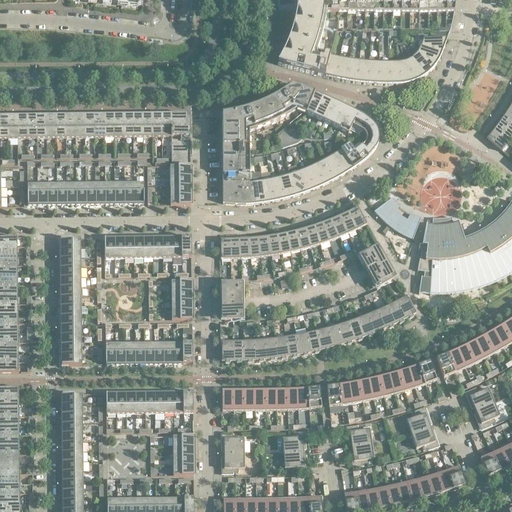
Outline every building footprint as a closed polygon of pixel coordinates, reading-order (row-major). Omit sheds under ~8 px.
[(445,44),(450,33),(450,31),(453,21),(456,0),(297,0),(297,2),(297,8),(296,12),(296,16),(295,20),(294,24),(293,27),(293,29),(291,34),(290,38),(289,42),(285,51),(285,52),(283,55),(279,62),(278,64),(277,66),(282,68),(288,69),(316,77),(322,78),(331,80),(335,81),(341,82),(346,83),(351,84),(360,85),(368,86),(377,86),(381,87),(388,87),(396,87),(400,86),(401,86),(404,86),(406,86),(410,85),(413,84),(416,82),(418,82),(420,81),(422,79),(424,78),(426,76),(428,75),(430,73),(431,72),(432,71),(434,69),(435,67),(437,64),(438,62),(441,55),(442,53),(443,51),(444,48),(445,44)] [(305,115),(314,95),(308,93),(301,91),(299,90),(292,88),(290,89),(287,92),(283,94),(279,97),(273,100),(269,102),(265,104),(263,105),(272,125),(276,123),(280,121),(287,117),(297,111),(305,115)] [(314,120),(322,99),(317,97),(314,95),(305,115),(314,120)] [(323,123),(331,103),(322,99),(314,120),(323,123)] [(331,127),(340,107),(331,103),(323,123),(331,127)] [(256,131),(261,129),(263,128),(268,126),(272,125),(263,105),(258,107),(253,109),(249,111),(243,112),(237,114),(230,115),(226,116),(222,117),(222,155),(242,155),(249,155),(249,131),(256,131)] [(340,131),(349,111),(340,107),(331,127),(340,131)] [(353,125),(355,120),(357,115),(356,115),(349,111),(340,131),(348,135),(353,125)] [(359,116),(357,115),(355,120),(353,125),(362,131),(372,126),(369,123),(368,122),(366,120),(364,119),(361,118),(359,116)] [(162,139),(162,117),(152,118),(152,139),(162,139)] [(171,139),(171,117),(162,117),(162,139),(171,139)] [(190,168),(190,129),(189,129),(189,118),(181,118),(181,117),(171,117),(171,139),(171,168),(190,168)] [(66,140),(66,118),(56,119),(56,140),(66,140)] [(75,140),(75,118),(66,118),(66,140),(75,140)] [(85,140),(85,118),(75,118),(75,140),(85,140)] [(95,140),(94,118),(85,118),(85,140),(95,140)] [(104,140),(104,118),(94,118),(95,140),(104,140)] [(114,140),(114,118),(104,118),(104,140),(114,140)] [(123,139),(123,118),(114,118),(114,140),(123,139)] [(133,139),(133,118),(123,118),(123,139),(133,139)] [(143,139),(142,118),(133,118),(133,139),(143,139)] [(152,139),(152,118),(142,118),(143,139),(152,139)] [(18,141),(17,119),(8,119),(8,141),(18,141)] [(27,140),(27,119),(17,119),(18,141),(27,140)] [(37,140),(37,119),(27,119),(27,140),(37,140)] [(47,140),(47,119),(37,119),(37,140),(47,140)] [(56,140),(56,119),(47,119),(47,140),(56,140)] [(511,122),(506,119),(504,123),(503,122),(500,126),(511,134),(511,122)] [(378,137),(378,135),(377,134),(377,132),(376,131),(375,130),(374,128),(372,126),(362,131),(364,132),(366,136),(367,139),(366,140),(365,144),(364,145),(377,147),(378,146),(378,144),(378,143),(378,141),(378,140),(378,138),(378,137)] [(511,134),(500,126),(497,129),(498,130),(495,134),(510,145),(511,142),(511,134)] [(510,145),(495,134),(492,138),(491,137),(488,141),(503,154),(506,150),(510,145)] [(374,151),(376,149),(377,148),(377,147),(364,145),(358,143),(352,150),(355,154),(362,164),(364,162),(366,160),(368,159),(370,157),(373,154),(374,151)] [(355,154),(352,150),(349,146),(341,151),(353,170),(357,167),(362,164),(355,154)] [(353,170),(341,151),(332,157),(344,176),(349,173),(353,170)] [(243,169),(242,155),(222,155),(222,169),(243,169)] [(250,184),(250,162),(249,155),(242,155),(243,169),(243,176),(243,184),(243,192),(248,192),(248,207),(255,206),(252,184),(250,184)] [(344,176),(332,157),(325,161),(335,181),(339,178),(344,176)] [(335,181),(325,161),(316,166),(326,186),(330,183),(335,181)] [(326,186),(316,166),(308,170),(316,190),(321,188),(326,186)] [(190,168),(171,168),(170,168),(170,178),(190,178),(190,168)] [(316,190),(308,170),(299,173),(306,194),(311,192),(316,190)] [(306,194),(299,173),(289,176),(296,197),(300,196),(306,194)] [(296,197),(289,176),(280,179),(286,200),(291,199),(296,197)] [(190,187),(190,178),(170,178),(170,188),(190,187)] [(286,200),(280,179),(271,181),(276,203),(281,202),(286,200)] [(276,203),(271,181),(262,183),(265,205),(273,203),(276,203)] [(265,205),(262,183),(252,184),(255,206),(260,206),(265,205)] [(248,207),(248,192),(243,192),(243,184),(222,184),(223,205),(226,206),(228,206),(232,206),(235,207),(239,207),(242,207),(248,207)] [(86,206),(86,185),(76,186),(76,206),(86,206)] [(95,206),(95,185),(86,185),(86,206),(95,206)] [(105,206),(105,185),(95,185),(95,206),(105,206)] [(115,205),(114,185),(105,185),(105,206),(115,205)] [(124,205),(124,185),(114,185),(115,205),(124,205)] [(134,205),(134,185),(124,185),(124,205),(134,205)] [(144,205),(144,185),(134,185),(134,205),(144,205)] [(38,206),(37,186),(27,186),(28,206),(38,206)] [(47,206),(47,186),(37,186),(38,206),(47,206)] [(57,206),(57,186),(47,186),(47,206),(57,206)] [(67,206),(66,186),(57,186),(57,206),(67,206)] [(76,206),(76,186),(66,186),(67,206),(76,206)] [(191,197),(190,187),(170,188),(170,197),(191,197)] [(191,207),(191,197),(170,197),(170,207),(191,207)] [(403,219),(401,217),(397,214),(395,213),(397,211),(393,206),(396,204),(392,200),(393,199),(392,199),(374,214),(378,218),(380,220),(381,222),(384,224),(385,225),(388,227),(389,229),(391,227),(395,230),(394,232),(398,234),(403,237),(407,239),(412,241),(412,242),(413,242),(421,220),(420,220),(415,218),(413,221),(408,218),(407,221),(403,219)] [(511,203),(510,206),(509,207),(506,211),(505,213),(503,215),(500,219),(498,221),(495,223),(492,226),(489,228),(487,230),(484,231),(480,234),(477,235),(473,237),(468,239),(464,240),(458,223),(453,225),(451,219),(447,220),(445,220),(441,221),(439,221),(436,221),(432,220),(432,224),(432,227),(427,226),(426,225),(417,273),(425,274),(425,272),(431,273),(429,297),(430,297),(430,295),(434,295),(438,295),(445,295),(449,295),(453,294),(457,294),(461,293),(465,292),(471,291),(475,290),(479,289),(485,287),(491,285),(496,282),(500,280),(504,278),(507,276),(511,274),(511,273),(511,203)] [(366,227),(357,209),(353,211),(353,212),(349,215),(357,231),(360,230),(366,227)] [(357,231),(349,215),(345,217),(344,216),(340,218),(348,236),(352,233),(357,231)] [(348,236),(340,218),(336,219),(336,220),(332,222),(339,239),(342,238),(348,236)] [(339,239),(332,222),(327,224),(327,223),(322,225),(329,243),(334,241),(339,239)] [(329,243),(322,225),(318,226),(319,227),(314,229),(320,246),(323,245),(329,243)] [(320,246),(314,229),(309,230),(309,229),(305,230),(310,249),(320,246)] [(310,249),(305,230),(300,232),(301,233),(296,234),(300,252),(310,249)] [(300,252),(296,234),(291,235),(291,234),(286,235),(291,254),(295,253),(300,252)] [(291,254),(286,235),(282,236),(282,237),(277,238),(281,256),(284,256),(291,254)] [(271,258),(268,238),(263,239),(264,240),(259,241),(261,259),(264,259),(271,258)] [(281,256),(277,238),(273,239),(272,238),(268,238),(271,258),(281,256)] [(17,248),(17,239),(0,239),(0,250),(5,250),(5,248),(17,248)] [(182,260),(182,239),(172,240),(172,260),(182,260)] [(191,260),(191,239),(182,239),(182,260),(191,260)] [(114,261),(114,240),(104,240),(105,261),(114,261)] [(124,261),(124,240),(114,240),(114,261),(124,261)] [(134,260),(134,240),(124,240),(124,261),(134,260)] [(143,260),(143,240),(134,240),(134,260),(143,260)] [(153,260),(153,240),(143,240),(143,260),(153,260)] [(163,260),(162,240),(153,240),(153,260),(163,260)] [(172,260),(172,240),(162,240),(163,260),(172,260)] [(261,259),(259,241),(254,241),(254,240),(249,241),(251,260),(261,259)] [(81,251),(81,241),(60,241),(60,251),(81,251)] [(231,261),(230,241),(220,242),(221,261),(231,261)] [(241,261),(240,242),(235,242),(235,241),(230,241),(231,261),(235,261),(241,261)] [(251,260),(249,241),(245,241),(245,242),(240,242),(241,261),(251,260)] [(0,258),(17,259),(17,249),(17,248),(5,248),(5,250),(0,250),(0,258)] [(392,272),(382,255),(380,257),(376,250),(361,258),(365,265),(363,267),(372,283),(375,281),(379,288),(393,280),(389,273),(392,272)] [(81,260),(81,251),(60,251),(60,261),(81,260)] [(17,269),(17,259),(0,258),(0,267),(5,267),(5,270),(17,269)] [(81,270),(81,260),(60,261),(61,270),(81,270)] [(0,277),(17,278),(17,269),(5,270),(5,267),(0,267),(0,277)] [(81,280),(81,270),(61,270),(61,280),(81,280)] [(18,286),(17,278),(0,277),(0,288),(5,289),(5,286),(18,286)] [(81,289),(81,280),(61,280),(61,289),(81,289)] [(290,289),(289,285),(289,282),(281,283),(282,291),(290,289)] [(192,293),(191,283),(171,283),(171,293),(192,293)] [(0,297),(18,297),(18,287),(18,286),(5,286),(5,289),(0,288),(0,297)] [(243,303),(243,295),(240,295),(240,287),(224,287),(224,295),(221,295),(221,304),(221,313),(224,313),(224,321),(241,321),(240,313),(243,313),(243,303)] [(81,299),(81,289),(61,289),(61,299),(81,299)] [(192,302),(192,293),(171,293),(171,303),(192,302)] [(18,308),(18,297),(0,297),(0,305),(6,306),(6,308),(18,308)] [(416,316),(406,298),(401,301),(396,304),(405,321),(409,319),(410,321),(413,319),(412,318),(416,316)] [(81,309),(81,299),(61,299),(61,309),(81,309)] [(192,312),(192,302),(171,303),(171,312),(192,312)] [(405,321),(396,304),(392,306),(387,308),(395,326),(399,324),(400,326),(403,324),(402,323),(405,321)] [(0,316),(18,316),(18,308),(6,308),(6,306),(0,305),(0,316)] [(395,326),(387,308),(383,310),(377,313),(385,331),(389,329),(389,331),(393,329),(392,328),(395,326)] [(81,318),(81,309),(61,309),(61,318),(81,318)] [(192,322),(192,312),(171,312),(172,322),(192,322)] [(385,331),(377,313),(367,317),(375,335),(378,334),(379,335),(383,334),(382,332),(385,331)] [(18,325),(18,316),(0,316),(0,327),(6,327),(6,325),(18,325)] [(375,335),(367,317),(357,321),(364,339),(368,338),(369,339),(372,338),(371,336),(375,335)] [(82,328),(81,318),(61,318),(61,328),(82,328)] [(364,339),(357,321),(347,324),(354,343),(357,342),(358,343),(362,342),(361,340),(364,339)] [(511,324),(510,322),(502,328),(511,344),(511,324)] [(354,343),(347,324),(337,328),(343,346),(347,345),(347,347),(351,346),(350,344),(354,343)] [(0,335),(18,336),(18,326),(18,325),(6,325),(6,327),(0,327),(0,335)] [(82,337),(82,328),(61,328),(61,338),(82,337)] [(343,346),(337,328),(327,331),(332,349),(336,348),(337,350),(340,349),(340,347),(343,346)] [(511,344),(502,328),(497,330),(493,333),(503,350),(511,344)] [(332,349),(327,331),(317,333),(322,352),(325,351),(326,353),(329,352),(329,350),(332,349)] [(322,352),(317,333),(307,336),(311,355),(314,354),(315,356),(319,355),(318,353),(322,352)] [(503,350),(493,333),(488,336),(484,338),(484,339),(494,355),(503,350)] [(18,346),(18,336),(0,335),(0,344),(6,344),(6,347),(18,346)] [(311,355),(307,336),(301,337),(296,338),(300,357),(303,356),(304,358),(307,357),(307,356),(311,355)] [(82,347),(82,337),(61,338),(61,347),(82,347)] [(300,357),(296,338),(286,339),(289,359),(292,358),(293,360),(296,360),(296,358),(300,357)] [(494,355),(484,339),(484,338),(480,340),(475,343),(484,361),(494,355)] [(289,359),(286,339),(279,341),(275,341),(278,360),(281,360),(282,362),(285,361),(285,359),(289,359)] [(278,360),(275,341),(265,342),(267,362),(270,361),(270,363),(274,363),(274,361),(278,360)] [(267,362),(265,342),(254,343),(255,363),(259,362),(259,364),(263,364),(263,362),(267,362)] [(255,363),(254,343),(250,343),(243,344),(244,363),(248,363),(248,365),(252,365),(252,363),(255,363)] [(484,361),(475,343),(470,345),(466,348),(466,349),(475,366),(484,361)] [(0,354),(18,355),(18,346),(6,347),(6,344),(0,344),(0,354)] [(233,364),(233,344),(221,344),(222,364),(225,364),(225,366),(229,366),(229,364),(233,364)] [(244,363),(243,344),(237,344),(233,344),(233,364),(237,364),(237,365),(240,365),(240,363),(244,363)] [(125,366),(125,345),(115,346),(115,366),(125,366)] [(135,366),(135,345),(125,345),(125,366),(135,366)] [(144,366),(144,345),(135,345),(135,366),(144,366)] [(154,366),(154,345),(144,345),(144,366),(154,366)] [(164,366),(163,345),(154,345),(154,366),(164,366)] [(173,366),(173,345),(163,345),(164,366),(173,366)] [(183,365),(183,345),(173,345),(173,366),(183,365)] [(192,365),(192,345),(183,345),(183,365),(192,365)] [(115,366),(115,346),(105,346),(106,366),(115,366)] [(82,357),(82,347),(61,347),(61,357),(82,357)] [(475,366),(466,349),(466,348),(456,352),(465,370),(475,366)] [(465,370),(456,352),(447,356),(455,375),(465,370)] [(18,363),(18,355),(0,354),(0,365),(6,366),(6,363),(18,363)] [(455,375),(447,356),(436,361),(443,380),(455,375)] [(82,367),(82,357),(61,357),(62,367),(82,367)] [(0,374),(18,374),(18,364),(18,363),(6,363),(6,366),(0,365),(0,374)] [(437,382),(430,366),(429,364),(418,368),(425,387),(437,382)] [(425,387),(418,368),(408,371),(415,390),(425,387)] [(415,390),(408,371),(399,374),(399,375),(404,393),(415,390)] [(404,393),(399,375),(399,374),(394,376),(389,377),(394,396),(404,393)] [(394,396),(389,377),(379,380),(379,381),(383,399),(394,396)] [(383,399),(379,381),(379,380),(369,382),(373,401),(383,399)] [(373,401),(369,382),(364,383),(359,384),(359,385),(362,404),(373,401)] [(362,404),(359,385),(359,384),(354,385),(348,386),(352,406),(362,404)] [(352,406),(348,386),(338,388),(341,407),(352,406)] [(341,407),(338,388),(326,389),(329,409),(341,407)] [(19,401),(19,389),(0,389),(0,398),(7,398),(7,401),(19,401)] [(321,410),(320,393),(319,390),(307,391),(309,411),(321,410)] [(493,405),(488,391),(482,393),(480,390),(476,392),(477,395),(469,399),(471,404),(469,405),(472,411),(474,410),(475,413),(493,405)] [(309,411),(307,391),(297,392),(298,412),(309,411)] [(287,412),(287,394),(287,392),(282,393),(276,393),(277,413),(282,413),(287,412)] [(298,412),(297,392),(287,392),(287,394),(287,412),(298,412)] [(233,413),(233,393),(222,393),(222,413),(233,413)] [(244,413),(244,394),(244,393),(233,393),(233,413),(244,413)] [(255,413),(255,393),(244,393),(244,394),(244,413),(255,413)] [(266,413),(266,394),(266,393),(255,393),(255,413),(266,413)] [(277,413),(276,393),(266,393),(266,394),(266,413),(277,413)] [(126,416),(126,395),(116,396),(116,416),(126,416)] [(135,416),(135,395),(126,395),(126,416),(135,416)] [(145,416),(145,395),(135,395),(135,416),(145,416)] [(155,416),(154,395),(145,395),(145,416),(155,416)] [(164,415),(164,395),(154,395),(155,416),(164,415)] [(174,415),(174,395),(164,395),(164,415),(174,415)] [(183,415),(183,395),(174,395),(174,415),(183,415)] [(193,415),(193,395),(183,395),(183,415),(193,415)] [(82,406),(82,396),(62,396),(62,406),(82,406)] [(116,416),(116,396),(106,396),(106,416),(116,416)] [(0,409),(19,409),(19,401),(7,401),(7,398),(0,398),(0,409)] [(499,418),(493,405),(475,413),(476,416),(474,416),(477,422),(479,421),(481,426),(489,423),(490,426),(495,424),(494,421),(499,418)] [(82,416),(82,406),(62,406),(62,416),(82,416)] [(19,417),(19,409),(0,409),(0,420),(7,420),(7,418),(19,417)] [(431,426),(429,420),(427,421),(425,416),(417,419),(416,415),(411,417),(412,421),(406,422),(411,437),(430,430),(429,427),(431,426)] [(83,425),(82,416),(62,416),(62,425),(83,425)] [(0,428),(19,428),(19,419),(19,417),(7,418),(7,420),(0,420),(0,428)] [(83,435),(83,425),(62,425),(62,435),(83,435)] [(19,439),(19,428),(0,428),(0,436),(7,437),(7,439),(19,439)] [(371,446),(369,431),(363,432),(363,429),(357,429),(358,433),(349,434),(350,440),(348,440),(349,446),(351,446),(352,449),(371,446)] [(435,444),(433,439),(435,438),(433,432),(431,433),(430,430),(411,437),(416,451),(422,449),(423,452),(428,450),(427,447),(435,444)] [(83,444),(83,435),(62,435),(62,445),(83,444)] [(0,447),(19,448),(19,439),(7,439),(7,437),(0,436),(0,447)] [(306,451),(305,445),(303,445),(302,440),(294,440),(294,436),(288,437),(288,440),(282,441),(284,456),(303,454),(303,451),(306,451)] [(244,456),(244,441),(238,441),(238,437),(232,437),(232,441),(224,441),(224,447),(221,447),(221,453),(224,453),(224,456),(244,456)] [(193,448),(193,438),(173,438),(173,448),(193,448)] [(83,454),(83,444),(62,445),(62,454),(83,454)] [(374,461),(371,446),(352,449),(352,452),(350,453),(351,459),(353,459),(354,464),(362,463),(363,466),(368,466),(368,462),(374,461)] [(19,456),(19,448),(0,447),(0,458),(7,459),(7,456),(19,456)] [(511,467),(511,450),(510,447),(501,451),(509,469),(511,467)] [(193,458),(193,448),(173,448),(173,458),(193,458)] [(509,469),(501,451),(491,455),(499,474),(509,469)] [(83,464),(83,454),(62,454),(63,464),(83,464)] [(304,469),(304,464),(307,464),(306,457),(304,458),(303,454),(284,456),(285,471),(291,470),(291,474),(296,474),(296,470),(304,469)] [(499,474),(491,455),(480,460),(488,479),(499,474)] [(0,467),(19,467),(19,457),(19,456),(7,456),(7,459),(0,458),(0,467)] [(244,471),(244,456),(224,456),(224,459),(221,459),(222,466),(224,466),(224,471),(233,471),(233,475),(238,475),(238,471),(244,471)] [(193,468),(193,458),(173,458),(173,468),(193,468)] [(83,473),(83,464),(63,464),(63,473),(83,473)] [(20,478),(19,467),(0,467),(0,475),(7,475),(7,478),(20,478)] [(194,477),(193,468),(173,468),(173,478),(194,477)] [(465,487),(458,469),(453,470),(447,473),(453,492),(465,487)] [(83,483),(83,473),(63,473),(63,483),(83,483)] [(453,492),(447,473),(437,476),(443,495),(453,492)] [(0,486),(20,486),(20,478),(7,478),(7,475),(0,475),(0,486)] [(443,495),(437,476),(427,479),(433,498),(443,495)] [(433,498),(427,479),(417,482),(422,501),(433,498)] [(422,501),(417,482),(407,484),(412,504),(422,501)] [(83,493),(83,483),(63,483),(63,493),(83,493)] [(412,504),(407,484),(397,487),(401,506),(412,504)] [(20,494),(20,486),(0,486),(0,497),(8,497),(8,495),(20,494)] [(401,506),(397,487),(387,489),(391,509),(401,506)] [(391,509),(387,489),(377,491),(380,511),(391,509)] [(373,511),(380,511),(377,491),(366,493),(369,511),(373,511)] [(83,502),(83,493),(63,493),(63,502),(83,502)] [(369,511),(366,493),(356,495),(358,511),(369,511)] [(0,505),(20,505),(20,496),(20,494),(8,495),(8,497),(0,497),(0,505)] [(358,511),(356,495),(344,496),(346,511),(358,511)] [(322,511),(321,499),(309,500),(309,511),(322,511)] [(174,511),(175,500),(165,501),(165,511),(174,511)] [(184,511),(184,500),(175,500),(174,511),(184,511)] [(193,511),(194,500),(184,500),(184,511),(193,511)] [(309,511),(309,500),(298,501),(298,511),(309,511)] [(116,511),(117,501),(107,501),(107,511),(116,511)] [(126,511),(126,501),(117,501),(116,511),(126,511)] [(136,511),(136,501),(126,501),(126,511),(136,511)] [(146,511),(146,501),(136,501),(136,511),(146,511)] [(155,511),(155,501),(146,501),(146,511),(155,511)] [(165,511),(165,501),(155,501),(155,511),(165,511)] [(256,511),(256,501),(245,502),(245,511),(256,511)] [(266,511),(267,501),(256,501),(256,511),(266,511)] [(277,511),(278,501),(267,501),(266,511),(277,511)] [(288,511),(288,501),(278,501),(277,511),(288,511)] [(298,511),(298,501),(288,501),(288,511),(298,511)] [(83,511),(83,502),(63,502),(63,511),(83,511)] [(234,511),(234,502),(223,502),(223,511),(234,511)] [(245,511),(245,502),(234,502),(234,511),(245,511)]
